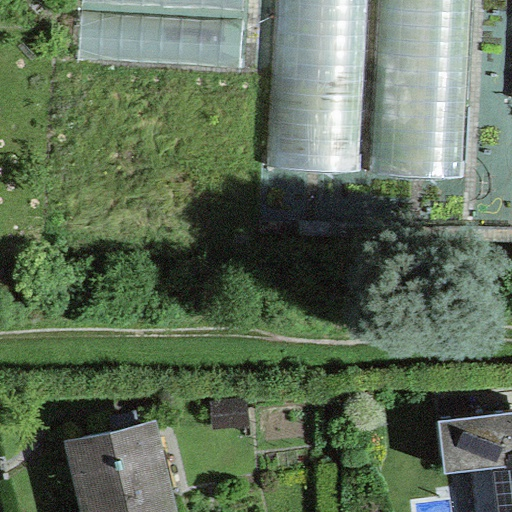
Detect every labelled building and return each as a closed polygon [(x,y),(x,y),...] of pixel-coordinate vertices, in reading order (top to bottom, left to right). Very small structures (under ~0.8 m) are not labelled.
[(367,0),(277,0),(269,162),(358,167),(367,0)] [(380,0),(371,168),(460,174),(470,0),(380,0)] [(446,463),(501,457),(501,453),(510,452),(505,409),(441,416),(446,463)] [(169,511),(148,420),(75,437),(92,511),(169,511)] [(511,511),(511,451),(510,452),(501,453),(501,457),(507,511),(511,511)]
